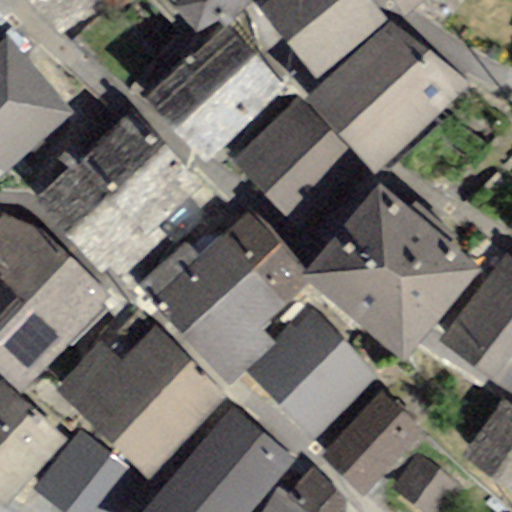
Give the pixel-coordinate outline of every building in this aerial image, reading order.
[(105,0),(28,0),(64,38),(105,0)] [(180,0),(175,8),(197,34),(219,21),(223,25),(252,0),(180,0)] [(367,0),(271,0),(258,11),(318,79),(386,20),(367,0)] [(393,0),(405,14),(419,0),(393,0)] [(468,83),(389,22),(307,101),(376,173),(468,83)] [(223,25),(147,98),(177,130),(254,57),(223,25)] [(6,37),(0,41),(0,130),(23,158),(73,114),(6,37)] [(283,88),(254,57),(177,130),(207,161),(283,88)] [(263,192),(328,134),(298,101),(234,160),(263,192)] [(144,140),(124,118),(76,161),(146,237),(156,227),(202,186),(153,132),(144,140)] [(0,177),(23,158),(0,130),(0,177)] [(328,134),(263,192),(294,226),(359,168),(328,134)] [(165,237),(156,227),(146,237),(76,161),(33,200),(101,275),(109,268),(119,279),(165,237)] [(380,185),(307,269),(309,283),(400,360),(481,270),(447,243),(409,208),(380,185)] [(416,200),(409,208),(447,243),(454,236),(416,200)] [(303,268),(250,212),(222,235),(255,271),(287,306),(306,286),(303,268)] [(32,226),(3,216),(0,219),(0,370),(21,390),(110,298),(32,226)] [(183,334),(255,271),(222,235),(198,256),(187,243),(140,285),(183,334)] [(442,341),(474,365),(511,316),(511,262),(502,257),(442,341)] [(287,306),(255,271),(183,334),(231,384),(245,372),(274,342),(262,329),(287,306)] [(290,325),(274,342),(245,372),(317,441),(378,378),(310,313),(294,329),(290,325)] [(511,316),(474,365),(500,383),(511,364),(511,316)] [(56,390),(112,442),(188,362),(152,327),(120,360),(101,342),(56,390)] [(188,362),(112,442),(155,486),(228,405),(188,362)] [(511,364),(500,383),(511,389),(511,364)] [(64,441),(0,383),(0,502),(5,506),(64,441)] [(383,395),(321,456),(362,498),(424,437),(383,395)] [(511,404),(502,399),(458,459),(511,492),(511,404)] [(249,511),(292,461),(230,407),(140,511),(249,511)] [(68,511),(109,457),(78,430),(30,488),(58,511),(68,511)] [(119,511),(142,482),(109,457),(68,511),(119,511)] [(418,457),(395,491),(425,511),(432,511),(453,481),(418,457)] [(343,511),(347,506),(309,470),(290,496),(277,488),(262,511),(343,511)]
